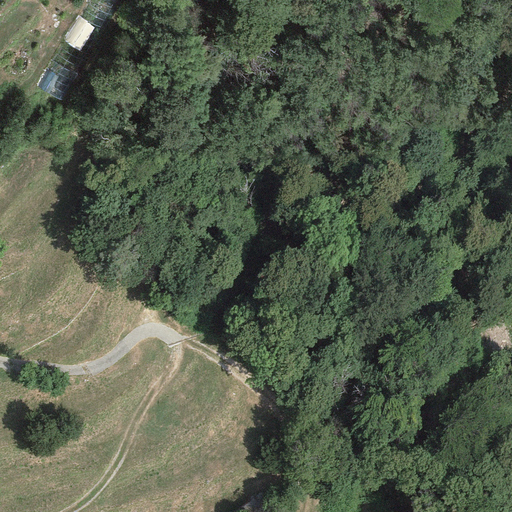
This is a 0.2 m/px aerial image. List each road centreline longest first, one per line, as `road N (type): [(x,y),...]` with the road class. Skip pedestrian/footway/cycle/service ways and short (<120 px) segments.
road 1 (track): [(0,361),(85,368),(143,332),(171,342),(170,367),(115,464),(65,511)]
road 2 (track): [(171,342),(213,357),(271,402),(297,438),(301,511)]
